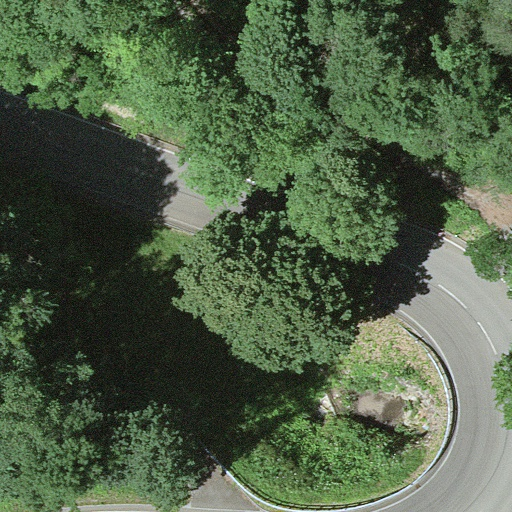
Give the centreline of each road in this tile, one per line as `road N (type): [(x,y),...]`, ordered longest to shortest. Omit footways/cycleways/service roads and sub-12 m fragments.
road 1 (secondary): [(511,374),(457,293),(311,229),(0,122)]
road 2 (track): [(489,333),(503,260),(494,211),(474,187),(264,82),(183,0)]
road 3 (track): [(485,492),(217,416),(0,397)]
